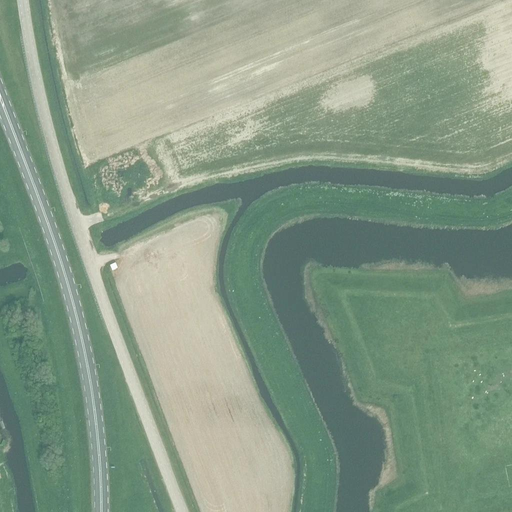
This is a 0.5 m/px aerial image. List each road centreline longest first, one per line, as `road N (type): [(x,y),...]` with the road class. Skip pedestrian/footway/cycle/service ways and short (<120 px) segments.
road 1 (unclassified): [(182,511),(72,216),(22,0)]
road 2 (primary): [(100,511),(96,428),(76,316),(7,116)]
